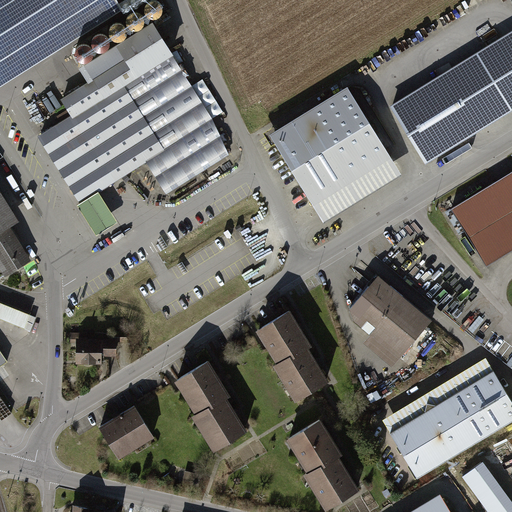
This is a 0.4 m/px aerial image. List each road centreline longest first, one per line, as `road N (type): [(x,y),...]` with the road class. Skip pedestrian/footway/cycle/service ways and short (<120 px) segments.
road 1 (residential): [(511,139),(57,419)]
road 2 (track): [(301,267),(181,0)]
road 3 (unknown): [(354,235),(473,352),(384,411)]
road 4 (residential): [(57,419),(46,194)]
road 5 (tertiary): [(52,474),(210,511)]
